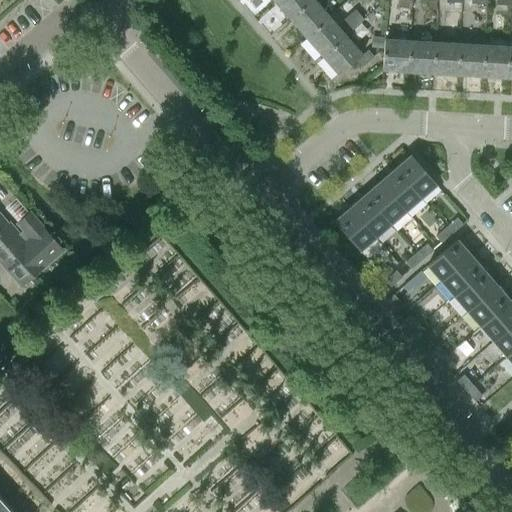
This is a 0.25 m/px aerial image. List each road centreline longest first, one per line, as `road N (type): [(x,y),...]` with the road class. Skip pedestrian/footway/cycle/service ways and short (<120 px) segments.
road 1 (tertiary): [(462,431),(259,197)]
road 2 (residential): [(259,197),(340,128),(463,135)]
road 3 (tertiary): [(259,197),(114,25)]
road 4 (tertiary): [(0,79),(73,20),(94,14),(114,25)]
road 5 (residential): [(365,511),(462,431)]
road 6 (residential): [(511,240),(463,185),(463,135)]
